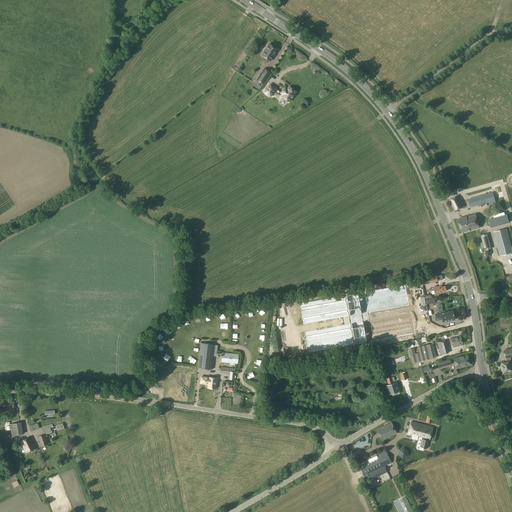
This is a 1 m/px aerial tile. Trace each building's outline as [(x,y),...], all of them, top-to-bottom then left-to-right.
[(270,61),(278,50),(269,44),(262,55),(270,61)] [(264,84),(271,73),(264,69),(257,80),(264,84)] [(270,99),(277,89),(270,84),(263,94),(270,99)] [(293,90),(292,89),(289,87),(287,90),(285,88),(281,93),(284,95),(282,96),(289,101),(292,98),(293,98),(295,95),(294,94),(296,92),(295,92),(295,91),(294,90),(293,90)] [(471,207),(495,201),(492,193),(468,199),(471,207)] [(454,212),(464,206),(457,195),(449,200),(454,211),(454,212)] [(503,217),(502,213),(493,216),(494,219),(489,220),(491,228),(510,223),(508,215),(503,217)] [(462,233),(479,228),(479,225),(475,214),(458,219),(462,233)] [(500,256),(511,252),(511,251),(506,229),(494,232),(500,256)] [(485,250),(491,249),(487,234),(481,236),(485,250)] [(437,281),(436,277),(421,281),(422,285),(437,281)] [(441,287),(441,286),(441,285),(433,288),(435,295),(439,294),(439,293),(447,291),(445,286),(441,287)] [(407,288),(299,308),(301,323),(410,303),(407,288)] [(410,310),(302,330),(304,345),(413,324),(410,310)] [(454,320),(453,311),(441,313),(435,315),(436,320),(442,319),(443,322),(454,320)] [(397,328),(396,327),(384,330),(386,337),(404,334),(404,331),(402,331),(401,327),(397,328)] [(453,346),(463,344),(461,336),(451,339),(453,346)] [(441,354),(449,352),(446,340),(438,342),(441,354)] [(211,370),(215,344),(200,343),(197,368),(211,370)] [(435,357),(432,344),(417,348),(419,353),(414,355),(413,349),(409,350),(412,363),(435,357)] [(504,372),(511,369),(511,366),(511,361),(511,357),(511,356),(511,349),(505,351),(506,358),(507,362),(501,363),(504,372)] [(237,363),(238,355),(223,353),(222,362),(237,363)] [(456,368),(470,365),(467,355),(454,359),(456,368)] [(234,380),(235,373),(235,368),(221,367),(221,372),(230,373),(230,379),(234,380)] [(209,377),(201,377),(200,383),(208,384),(207,388),(216,389),(217,378),(209,377)] [(399,393),(396,382),(390,384),(391,385),(389,386),(390,389),(388,390),(389,394),(391,393),(391,394),(394,393),(395,394),(399,393)] [(24,434),(21,422),(10,424),(12,436),(24,434)] [(391,422),(376,430),(381,441),(396,433),(391,422)] [(433,427),(412,422),(408,434),(422,438),(421,441),(423,442),(421,447),(427,448),(429,440),(433,427)] [(37,423),(28,425),(30,431),(39,429),(37,423)] [(64,428),(63,424),(62,423),(53,426),(52,423),(42,426),(45,435),(44,435),(38,437),(41,446),(47,444),(45,438),(47,437),(46,434),(59,430),(59,432),(64,431),(63,429),(64,428)] [(375,452),(380,450),(374,433),(368,435),(375,452)] [(26,453),(35,448),(30,437),(20,442),(26,453)] [(408,451),(404,448),(399,450),(398,455),(402,458),(407,456),(408,451)] [(391,463),(386,451),(358,464),(364,476),(391,463)] [(407,509),(410,507),(405,496),(401,498),(407,509)]
